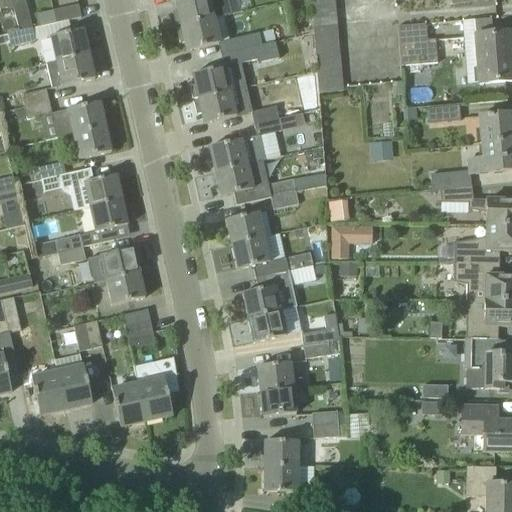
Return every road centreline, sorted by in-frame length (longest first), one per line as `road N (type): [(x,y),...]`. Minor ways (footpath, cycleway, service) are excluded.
road 1 (residential): [(207,473),(183,286),(114,0)]
road 2 (residential): [(207,473),(0,451)]
